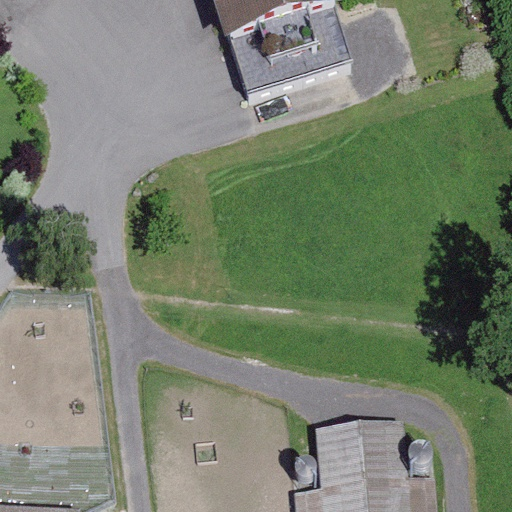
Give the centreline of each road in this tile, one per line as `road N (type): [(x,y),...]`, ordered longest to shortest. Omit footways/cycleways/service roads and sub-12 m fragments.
road 1 (track): [(122,312),(168,347),(233,377),(441,420),(456,448),(461,511)]
road 2 (track): [(98,145),(146,511)]
